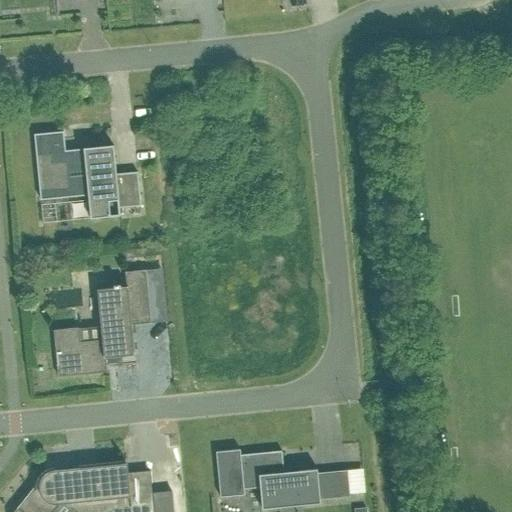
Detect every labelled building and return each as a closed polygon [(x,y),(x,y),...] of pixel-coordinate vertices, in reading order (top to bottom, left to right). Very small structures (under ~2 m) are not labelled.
[(91,219),(120,216),(120,208),(141,206),(138,172),(116,174),(114,145),(84,148),(84,154),(66,155),(64,131),(34,134),(41,200),(88,195),(91,219)] [(161,261),(159,246),(123,250),(124,264),(161,261)] [(54,330),(58,377),(107,372),(106,358),(135,355),(132,325),(151,323),(146,270),(125,272),(127,286),(120,287),(120,285),(114,285),(114,288),(97,289),(102,340),(80,342),(79,328),(54,330)] [(240,449),(216,452),(221,497),(245,495),(244,489),(260,488),(262,509),(321,504),(317,469),(284,472),(282,451),(241,455),(240,449)] [(154,511),(153,494),(150,471),(97,476),(98,492),(71,495),(72,494),(72,492),(72,491),(73,489),(73,486),(73,485),(72,482),(71,481),(70,478),(68,476),(67,475),(64,473),(61,471),(60,471),(58,471),(55,471),(53,471),(50,472),(49,472),(46,473),(44,475),(43,476),(14,511),(53,511),(59,505),(68,504),(77,511),(154,511)] [(349,496),(348,486),(334,487),(335,497),(349,496)] [(174,511),(173,492),(153,494),(154,511),(174,511)]
